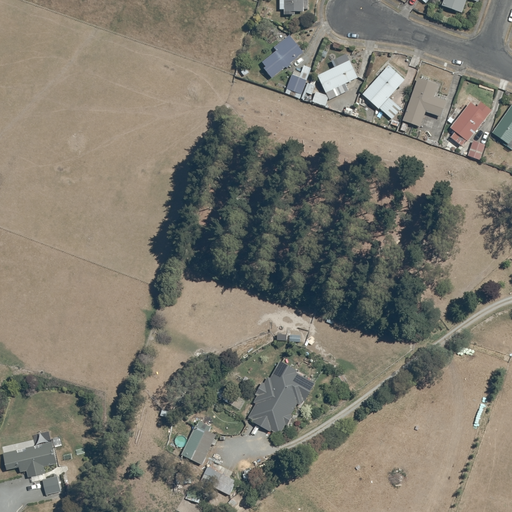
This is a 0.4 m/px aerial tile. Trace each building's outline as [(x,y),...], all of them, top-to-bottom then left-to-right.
[(280,0),(281,9),(286,9),(286,15),(297,15),(297,12),(304,12),(304,0),(280,0)] [(469,0),(445,0),(444,6),(465,13),(469,0)] [(305,53),(291,36),(275,48),(278,51),(262,64),(273,78),(305,53)] [(359,78),(347,53),(333,60),(337,67),(319,76),(327,93),(340,87),(342,91),(348,88),(346,84),(359,78)] [(301,74),(294,72),(287,89),(301,94),(311,68),(304,65),(301,74)] [(406,79),(390,65),(365,95),(393,119),(401,109),(389,99),(406,79)] [(440,85),(420,78),(404,120),(422,127),(428,111),(443,117),(449,100),(436,96),(440,85)] [(329,96),(316,92),(312,102),(326,107),(329,96)] [(494,111),(483,102),(479,107),(473,102),(453,128),(457,131),(452,138),(465,148),(494,111)] [(511,142),(511,109),(495,133),(511,144),(511,142)] [(474,141),(470,157),(483,160),(486,144),(474,141)] [(305,410),(320,379),(279,360),(250,420),(283,436),(297,406),(305,410)] [(207,433),(196,427),(182,454),(202,464),(218,435),(208,430),(207,433)] [(33,433),(36,446),(4,452),(8,472),(20,469),(21,474),(26,473),(27,480),(49,476),(47,464),(58,462),(54,442),(51,429),(33,433)] [(237,481),(208,467),(200,482),(229,496),(237,481)] [(62,492),(59,476),(44,479),(46,495),(62,492)]
